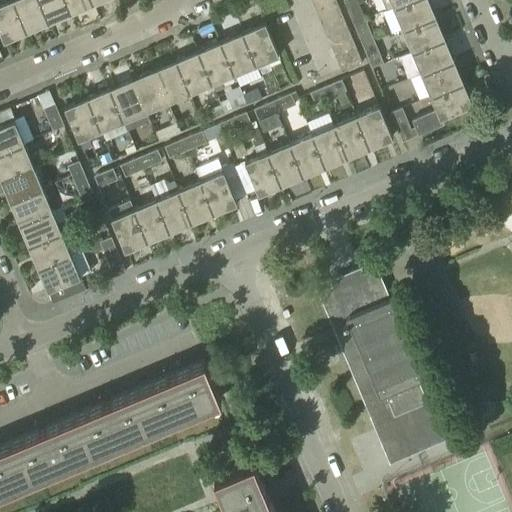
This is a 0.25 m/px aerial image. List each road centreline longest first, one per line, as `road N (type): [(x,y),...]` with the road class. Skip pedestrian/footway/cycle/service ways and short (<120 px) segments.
road 1 (residential): [(511,137),(225,257)]
road 2 (residential): [(329,511),(225,257)]
road 3 (residential): [(225,257),(17,344)]
road 4 (residential): [(0,82),(191,0)]
